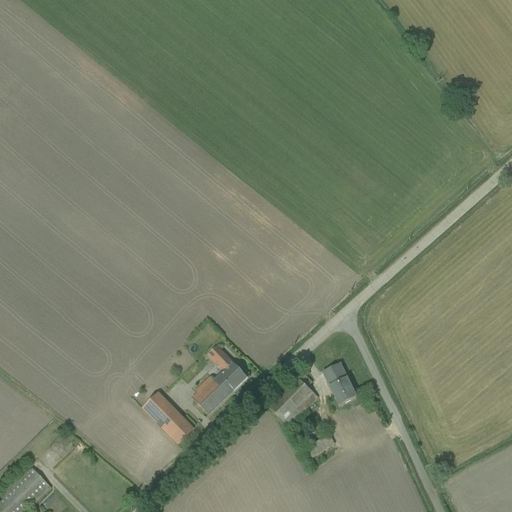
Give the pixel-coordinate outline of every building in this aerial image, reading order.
[(206,414),(244,379),(214,347),(205,355),(220,372),(210,381),(207,377),(193,390),(196,394),(191,399),(206,414)] [(335,405),(353,396),(339,363),(320,371),(335,405)] [(300,424),(307,417),(304,415),(327,390),(318,382),(289,413),(300,424)] [(171,391),(152,409),(189,446),(207,428),(171,391)] [(322,459),(332,454),(331,452),(347,444),(342,435),(317,448),(322,459)] [(33,460),(0,504),(0,511),(34,511),(59,479),(33,460)]
